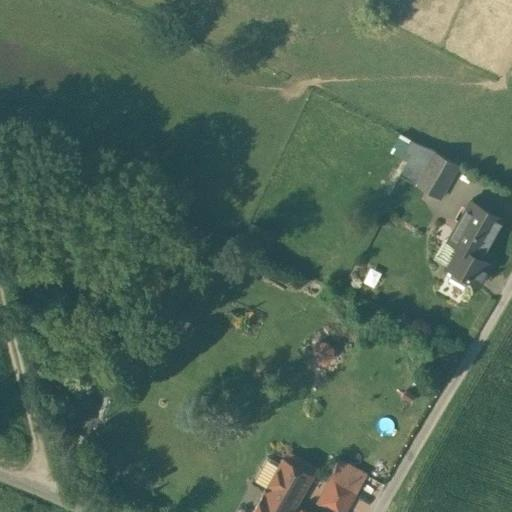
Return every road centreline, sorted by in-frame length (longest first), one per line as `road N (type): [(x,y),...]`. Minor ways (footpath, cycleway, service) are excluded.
road 1 (unclassified): [(382,511),(511,284)]
road 2 (track): [(52,496),(0,296)]
